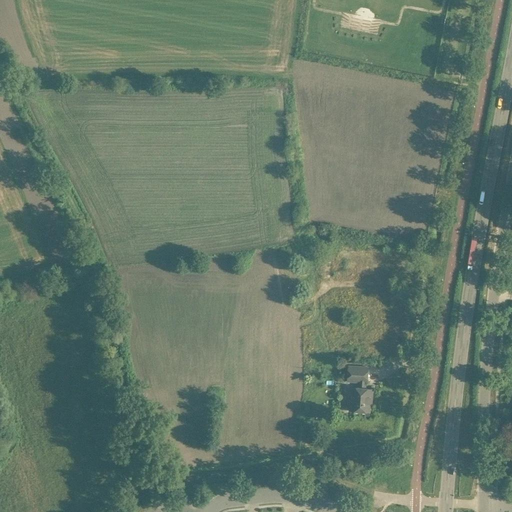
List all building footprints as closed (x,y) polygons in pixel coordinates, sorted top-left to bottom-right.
[(361,260),(359,283),(383,285),(377,351),(407,354),(414,264),(361,260)] [(182,275),(180,317),(240,320),(240,316),(258,317),(258,314),(264,314),(265,282),(241,281),(241,277),(182,275)] [(166,337),(135,349),(145,371),(141,373),(164,428),(204,412),(181,356),(177,358),(170,341),(168,342),(166,337)] [(352,410),(370,412),(371,397),(372,397),(373,389),(365,388),(366,382),(367,382),(368,367),(349,365),(348,381),(359,382),(359,388),(354,387),(352,410)] [(285,368),(227,379),(234,421),(293,410),(292,406),(316,402),(310,370),(304,371),(304,368),(286,372),(285,368)]
